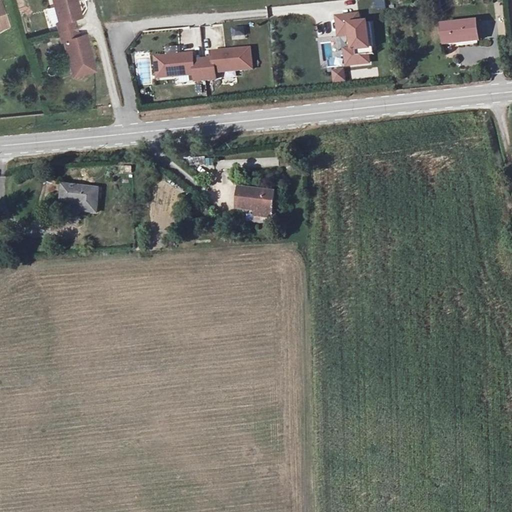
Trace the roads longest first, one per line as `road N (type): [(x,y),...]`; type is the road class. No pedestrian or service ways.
road 1 (secondary): [(132,129),(511,88)]
road 2 (residential): [(257,13),(120,31),(114,48),(132,129)]
road 3 (secondary): [(0,142),(132,129)]
